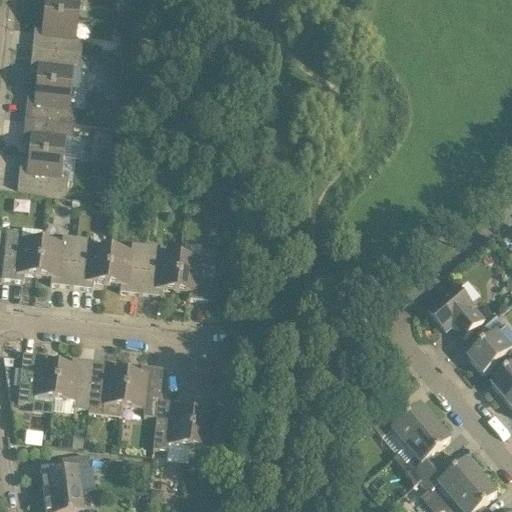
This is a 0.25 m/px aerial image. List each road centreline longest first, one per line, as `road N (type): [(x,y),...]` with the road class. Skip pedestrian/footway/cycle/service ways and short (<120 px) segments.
road 1 (residential): [(511,465),(402,336),(403,315),(421,289),(511,212)]
road 2 (residential): [(184,341),(0,324)]
